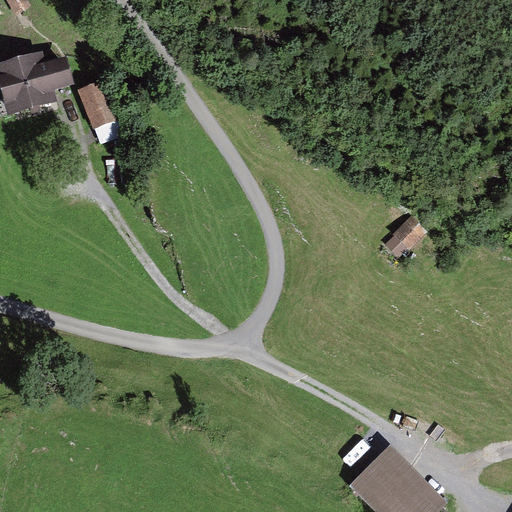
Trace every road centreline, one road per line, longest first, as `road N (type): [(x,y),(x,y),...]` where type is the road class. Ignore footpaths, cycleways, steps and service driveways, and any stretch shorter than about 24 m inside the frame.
road 1 (unclassified): [(0,305),(205,352),(249,349),(268,304),(275,272),(270,237),(250,186),(122,0)]
road 2 (track): [(249,349),(385,429),(452,483),(481,458),(511,451)]
